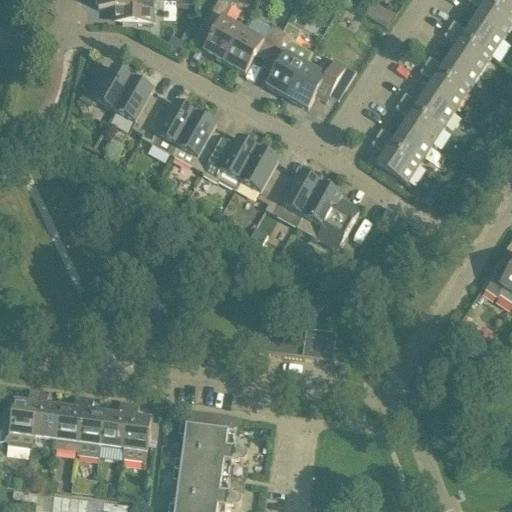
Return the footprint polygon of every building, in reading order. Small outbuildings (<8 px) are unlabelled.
[(97,0),(98,13),(112,13),(112,26),(125,26),(153,27),(153,0),(97,0)] [(482,3),(477,0),(470,0),(468,4),(477,10),(482,3)] [(511,0),(489,0),(486,6),(511,22),(511,0)] [(224,67),(243,34),(223,23),(231,7),(220,1),(207,25),(217,31),(204,55),(224,67)] [(511,30),(511,22),(486,6),(474,24),(503,43),(511,30)] [(394,19),(372,7),(365,19),(386,31),(394,19)] [(474,24),(462,42),(491,61),(503,43),(474,24)] [(449,33),(458,39),(463,32),(454,26),(449,33)] [(270,60),(266,66),(277,72),(267,91),(288,102),(306,69),(313,58),(295,47),(302,35),(288,27),(283,36),(270,60)] [(243,34),(224,67),(245,79),(259,54),(270,60),(283,36),(272,30),(264,45),(243,34)] [(458,39),(449,33),(444,40),(453,46),(458,39)] [(174,41),(167,53),(177,59),(184,47),(174,41)] [(491,61),(462,42),(450,60),(479,79),(491,61)] [(479,79),(450,60),(438,78),(467,97),(479,79)] [(430,62),(425,69),(434,75),(439,68),(430,62)] [(306,69),(288,102),(308,114),(319,95),(330,101),(336,90),(345,95),(356,77),(335,65),(326,80),(306,69)] [(434,75),(425,69),(420,76),(430,82),(434,75)] [(114,116),(133,83),(112,72),(105,86),(94,80),(80,104),(91,110),(94,105),(114,116)] [(467,97),(438,78),(426,96),(455,115),(467,97)] [(154,95),(133,83),(114,116),(135,128),(132,133),(143,139),(157,115),(160,109),(149,103),(154,95)] [(455,115),(426,96),(414,114),(443,134),(455,115)] [(401,105),(410,111),(415,104),(405,98),(401,105)] [(410,111),(401,105),(396,113),(405,119),(410,111)] [(157,115),(143,139),(141,143),(172,160),(196,118),(175,107),(167,121),(157,115)] [(414,114),(402,132),(431,152),(443,134),(414,114)] [(492,114),(486,123),(493,128),(499,119),(492,114)] [(196,118),(172,160),(203,178),(220,150),(223,144),(212,138),(214,135),(217,130),(196,118)] [(402,132),(390,150),(419,170),(431,152),(402,132)] [(382,134),(377,141),(386,147),(391,140),(382,134)] [(203,178),(203,180),(218,188),(219,186),(235,195),(240,187),(259,154),(238,142),(236,145),(226,139),(223,144),(220,150),(203,178)] [(386,147),(377,141),(372,149),(381,155),(386,147)] [(419,170),(390,150),(377,169),(407,188),(419,170)] [(450,153),(445,159),(457,168),(462,162),(450,153)] [(259,154),(240,187),(260,198),(258,204),(269,210),(282,185),(271,179),(279,165),(259,154)] [(282,185),(269,210),(266,215),(297,233),(322,189),(301,177),(293,191),(282,185)] [(425,197),(434,203),(446,186),(437,180),(425,197)] [(322,189),(297,233),(316,243),(338,255),(349,261),(354,253),(343,247),(361,214),(348,207),(347,210),(339,206),(342,200),(322,189)] [(392,228),(398,219),(388,212),(382,222),(392,228)] [(500,300),(511,307),(511,258),(508,255),(483,293),(498,303),(500,300)] [(255,357),(334,368),(334,367),(333,366),(336,339),(306,335),(306,340),(259,334),(256,356),(255,356),(255,357)] [(14,405),(13,413),(4,412),(0,441),(0,445),(9,447),(8,451),(31,454),(33,441),(39,396),(30,395),(28,407),(14,405)] [(39,396),(33,441),(55,444),(60,411),(47,409),(49,397),(39,396)] [(55,444),(56,444),(55,452),(77,455),(84,402),(75,401),(74,413),(60,411),(55,444)] [(84,402),(77,455),(78,455),(77,460),(99,463),(101,450),(106,417),(92,415),(94,403),(84,402)] [(119,419),(106,417),(101,450),(124,453),(130,408),(120,407),(119,419)] [(130,408),(124,453),(122,463),(146,466),(152,423),(138,421),(139,409),(130,408)] [(188,416),(186,431),(236,437),(237,423),(188,416)] [(236,437),(186,431),(180,475),(230,481),(236,437)] [(225,511),(230,481),(180,475),(174,511),(225,511)] [(50,485),(48,494),(59,496),(60,487),(50,485)] [(83,485),(81,499),(95,501),(96,487),(83,485)] [(25,506),(26,497),(14,495),(13,504),(25,506)] [(26,497),(25,506),(37,507),(38,498),(26,497)] [(69,511),(71,503),(55,501),(53,511),(69,511)] [(71,503),(69,511),(86,511),(88,505),(71,503)]
